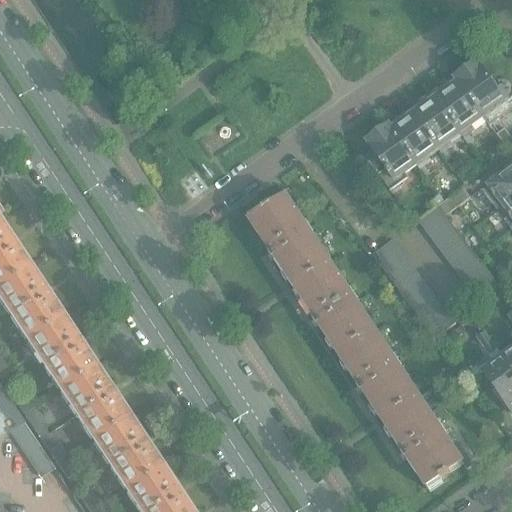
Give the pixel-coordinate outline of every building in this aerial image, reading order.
[(481,68),(480,68),(476,64),(454,80),(483,120),(486,124),(487,123),(490,127),(511,111),(511,107),(494,82),(492,84),(481,68)] [(471,128),(483,120),(454,80),(432,96),(460,136),(468,147),(472,144),(468,137),(474,132),(471,128)] [(449,144),(460,136),(432,96),(410,112),(438,151),(446,162),(450,160),(446,153),(453,148),(449,144)] [(400,98),(393,103),(402,115),(409,110),(400,98)] [(427,159),(438,151),(410,112),(388,128),(416,167),(424,178),(429,175),(424,169),(430,164),(427,159)] [(406,175),(416,167),(388,128),(366,143),(369,147),(368,148),(372,154),(364,160),(373,171),(380,165),(385,172),(379,176),(390,192),(409,179),(406,175)] [(509,151),(511,149),(511,139),(505,129),(497,135),(509,151)] [(367,181),(356,166),(351,160),(330,175),(345,197),(357,188),(367,181)] [(511,169),(482,192),(489,202),(494,198),(502,208),(511,200),(511,169)] [(330,264),(297,215),(303,211),(289,189),(283,193),(286,198),(249,223),(292,289),(330,264)] [(471,198),(465,190),(464,189),(445,203),(439,208),(446,217),(471,198)] [(439,208),(445,203),(440,196),(434,201),(435,202),(433,204),(436,208),(438,206),(439,208)] [(511,200),(502,208),(509,217),(504,221),(511,231),(511,230),(511,200)] [(446,217),(439,208),(438,206),(436,208),(418,222),(418,223),(419,222),(426,231),(446,217)] [(434,241),(454,227),(446,217),(426,231),(434,241)] [(0,287),(28,269),(0,225),(0,287)] [(440,251),(461,236),(454,227),(434,241),(440,251)] [(467,245),(462,238),(461,236),(440,251),(447,260),(467,245)] [(380,266),(399,252),(392,242),(373,257),(380,266)] [(474,255),(470,249),(467,245),(447,260),(454,269),(474,255)] [(387,275),(406,261),(399,252),(380,266),(387,275)] [(482,265),(477,258),(474,255),(454,269),(462,280),(482,265)] [(393,284),(412,269),(406,261),(387,275),(393,284)] [(374,331),(330,264),(292,289),(337,356),(374,331)] [(468,289),(489,275),(482,265),(462,280),(468,289)] [(61,319),(28,269),(0,287),(0,303),(26,342),(61,319)] [(400,294),(420,279),(412,269),(393,284),(400,294)] [(476,299),(496,285),(489,275),(468,289),(476,299)] [(407,304),(427,289),(420,279),(400,294),(407,304)] [(414,313),(434,298),(427,289),(407,304),(414,313)] [(421,322),(441,307),(434,298),(414,313),(421,322)] [(427,331),(447,316),(441,307),(421,322),(427,331)] [(456,322),(454,324),(447,316),(427,331),(435,341),(457,324),(456,322)] [(95,370),(78,343),(61,319),(26,342),(59,393),(95,370)] [(419,397),(374,331),(337,356),(381,422),(419,397)] [(511,373),(501,359),(484,335),(476,341),(487,356),(489,354),(494,360),(491,362),(494,365),(481,374),(511,416),(511,415),(511,373)] [(511,351),(501,359),(511,373),(511,351)] [(11,372),(2,358),(0,358),(0,377),(1,379),(11,372)] [(128,420),(95,370),(59,393),(93,443),(128,420)] [(0,511),(1,511),(3,511),(0,508),(0,404),(6,413),(5,414),(9,421),(10,420),(15,428),(9,433),(42,482),(56,473),(24,426),(5,397),(5,398),(0,389),(0,511)] [(23,417),(36,409),(26,394),(13,402),(23,417)] [(453,449),(419,397),(381,422),(427,491),(464,466),(467,470),(472,467),(458,446),(453,449)] [(45,423),(36,409),(23,417),(39,441),(47,436),(41,426),(43,425),(43,424),(45,423)] [(161,469),(144,443),(128,420),(93,443),(125,492),(161,469)] [(69,459),(59,444),(49,451),(59,466),(69,459)] [(68,480),(78,473),(69,459),(59,466),(68,480)] [(189,511),(161,469),(125,492),(137,511),(189,511)] [(89,511),(95,511),(102,508),(93,493),(82,501),(89,511)]
